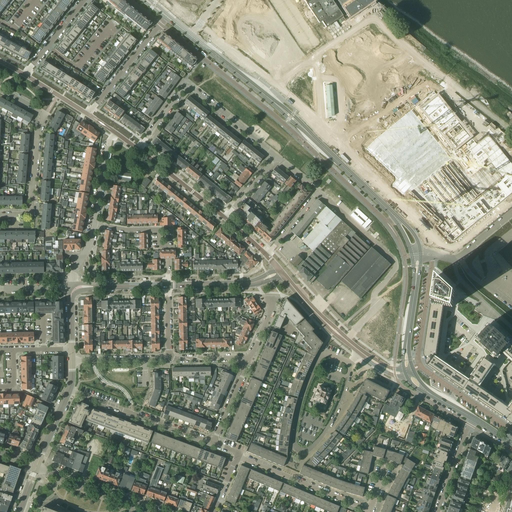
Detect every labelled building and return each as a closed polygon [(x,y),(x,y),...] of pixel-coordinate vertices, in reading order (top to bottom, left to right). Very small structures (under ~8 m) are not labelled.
[(10,6),(3,0),(0,0),(0,4),(7,10),(10,6)] [(71,3),(66,0),(60,0),(60,1),(68,8),(70,6),(69,6),(71,3)] [(114,0),(110,6),(114,10),(122,0),(121,0),(114,0)] [(122,0),(114,10),(115,9),(119,12),(126,4),(122,0)] [(175,0),(172,4),(193,19),(207,0),(175,0)] [(338,10),(333,3),(331,0),(303,0),(319,23),(322,22),(326,28),(343,17),(340,13),(338,10)] [(357,0),(356,0),(344,9),(350,17),(372,2),(370,0),(338,0),(339,1),(342,5),(349,0),(357,0)] [(68,8),(60,1),(56,6),(55,5),(64,12),(68,8)] [(91,4),(87,9),(96,16),(98,13),(100,11),(99,10),(91,4)] [(123,16),(130,7),(126,4),(119,12),(123,16)] [(64,12),(55,5),(51,9),(61,17),(64,12)] [(128,18),(134,10),(130,7),(123,16),(124,15),(128,18)] [(61,17),(51,9),(51,10),(52,10),(49,14),(48,14),(57,21),(61,17)] [(84,12),(84,13),(84,14),(92,20),(93,20),(96,16),(87,9),(85,12),(85,11),(84,12)] [(138,14),(134,10),(128,18),(132,21),(138,14)] [(55,24),(57,21),(48,14),(44,18),(54,26),(56,24),(55,24)] [(84,14),(80,18),(88,24),(92,20),(84,14)] [(138,14),(132,21),(137,25),(143,17),(138,14)] [(143,17),(137,25),(141,28),(147,20),(143,17)] [(45,19),(41,23),(50,30),(54,26),(44,18),(45,19)] [(80,18),(77,22),(86,30),(84,28),(85,28),(88,24),(80,18)] [(147,20),(141,28),(145,32),(151,24),(147,20)] [(75,25),(73,27),(83,35),(86,30),(77,22),(75,25)] [(46,35),(50,30),(41,23),(41,24),(42,24),(39,28),(37,27),(46,35)] [(43,39),(46,35),(37,27),(33,32),(43,39)] [(73,27),(69,31),(79,39),(83,35),(73,27)] [(68,33),(66,36),(75,43),(79,39),(69,31),(69,32),(69,31),(68,32),(67,33),(68,33)] [(43,39),(33,32),(34,32),(31,37),(39,44),(39,43),(40,44),(41,42),(43,39)] [(127,33),(123,38),(133,46),(135,43),(135,44),(136,43),(137,42),(136,41),(137,41),(129,35),(127,33)] [(155,42),(160,46),(167,36),(163,33),(155,42)] [(416,43),(420,46),(422,44),(411,34),(407,38),(414,45),(416,43)] [(4,35),(0,41),(0,46),(3,48),(7,40),(8,38),(4,35)] [(66,36),(62,40),(71,47),(75,43),(66,36)] [(171,40),(167,36),(160,46),(161,44),(165,47),(171,40)] [(121,41),(120,43),(129,51),(133,46),(123,38),(121,41)] [(12,42),(7,40),(3,48),(7,51),(13,40),(12,42)] [(18,43),(13,40),(7,51),(12,53),(18,43)] [(62,40),(59,45),(67,52),(71,47),(62,40)] [(171,40),(165,47),(170,51),(176,43),(171,40)] [(18,43),(12,53),(17,56),(23,45),(23,44),(19,42),(18,43)] [(120,43),(116,48),(125,55),(127,53),(129,51),(120,43)] [(180,47),(176,43),(170,51),(174,54),(180,47)] [(23,45),(17,56),(22,59),(26,50),(28,47),(23,45)] [(56,48),(55,48),(55,49),(63,55),(64,56),(67,52),(59,45),(58,45),(57,47),(56,47),(56,48)] [(177,58),(184,50),(180,47),(174,54),(178,57),(177,58)] [(115,50),(113,53),(121,60),(125,55),(116,48),(117,49),(115,50)] [(392,81),(414,63),(403,48),(397,53),(401,59),(387,71),(391,75),(389,77),(392,81)] [(26,50),(22,59),(27,61),(30,56),(31,57),(33,54),(31,53),(26,50)] [(155,61),(154,61),(158,56),(150,50),(146,55),(155,62),(155,61)] [(188,53),(184,50),(177,58),(181,62),(188,53)] [(108,57),(118,65),(120,62),(122,60),(121,60),(113,53),(110,57),(109,57),(108,57)] [(181,62),(182,62),(182,61),(186,64),(192,57),(188,53),(181,62)] [(484,67),(498,77),(511,86),(511,65),(494,53),(484,67)] [(151,66),(155,62),(146,55),(143,59),(142,59),(151,66)] [(106,60),(104,62),(114,69),(118,65),(108,57),(106,60)] [(195,62),(197,60),(192,57),(186,64),(191,68),(193,66),(194,67),(194,66),(196,64),(197,63),(196,63),(195,62)] [(151,66),(142,59),(139,64),(147,71),(151,66)] [(42,65),(40,68),(40,70),(44,72),(51,62),(50,62),(50,63),(45,60),(44,61),(41,64),(42,65)] [(51,62),(44,72),(49,75),(55,65),(52,63),(51,62)] [(102,67),(110,74),(111,73),(112,72),(114,69),(104,62),(106,63),(106,64),(103,67),(103,68),(102,67)] [(147,71),(139,64),(135,69),(143,76),(147,71)] [(55,65),(49,75),(53,78),(60,68),(59,67),(59,68),(58,68),(55,66),(55,65)] [(100,69),(98,72),(106,79),(109,76),(110,75),(111,74),(110,74),(102,67),(100,69)] [(60,68),(53,78),(58,81),(64,70),(63,69),(60,68)] [(131,73),(139,80),(142,75),(143,76),(135,69),(131,73)] [(64,70),(58,81),(62,84),(68,74),(64,72),(64,71),(64,70)] [(98,72),(94,77),(95,77),(97,79),(97,80),(100,82),(100,81),(103,83),(106,79),(98,72)] [(131,73),(129,76),(129,75),(127,77),(128,78),(127,78),(135,84),(139,80),(131,73)] [(173,73),(170,78),(177,82),(180,78),(173,73)] [(68,74),(62,84),(67,86),(73,77),(70,76),(68,74)] [(73,77),(67,86),(72,89),(77,80),(73,77)] [(135,84),(127,78),(124,83),(132,90),(132,89),(131,89),(135,84)] [(174,87),(177,82),(170,78),(167,82),(174,87)] [(77,80),(72,89),(76,92),(82,83),(81,84),(77,81),(78,80),(77,80)] [(171,91),(174,87),(167,82),(164,86),(171,91)] [(82,83),(76,92),(81,95),(87,86),(86,86),(82,83)] [(120,87),(120,88),(129,95),(128,94),(132,90),(124,83),(120,87)] [(87,86),(81,95),(85,98),(92,88),(91,87),(91,88),(87,86)] [(167,95),(171,91),(164,86),(161,90),(167,95)] [(92,88),(85,98),(90,101),(93,96),(94,97),(96,94),(95,93),(96,91),(95,90),(92,88)] [(129,95),(120,88),(118,90),(117,90),(116,92),(125,100),(129,95)] [(167,95),(161,90),(158,94),(164,99),(167,95)] [(377,137),(364,150),(371,157),(366,162),(397,191),(402,186),(416,200),(411,205),(421,214),(422,213),(424,214),(423,215),(427,220),(428,219),(430,221),(429,222),(434,226),(435,225),(437,227),(436,228),(444,236),(445,236),(454,244),(511,196),(511,167),(488,139),(477,148),(431,93),(377,137)] [(107,103),(103,109),(109,112),(115,103),(111,100),(112,98),(110,97),(106,102),(107,103)] [(159,106),(163,102),(156,97),(153,101),(159,106)] [(188,106),(193,100),(189,97),(184,103),(188,106)] [(156,110),(159,106),(153,101),(150,99),(147,103),(150,105),(156,110)] [(190,108),(188,110),(190,112),(192,109),(197,103),(193,100),(188,106),(190,108)] [(8,111),(11,104),(6,102),(2,108),(8,111)] [(114,116),(115,113),(120,106),(115,103),(109,112),(113,116),(114,116)] [(197,103),(192,109),(196,113),(201,106),(197,103)] [(12,114),(16,107),(11,104),(8,111),(12,114)] [(150,105),(147,109),(153,114),(156,110),(150,105)] [(123,107),(120,106),(115,113),(114,116),(119,119),(126,109),(123,107)] [(196,113),(200,116),(205,110),(201,106),(196,113)] [(17,117),(21,110),(16,107),(12,114),(17,117)] [(150,118),(153,114),(147,109),(144,114),(150,118)] [(22,119),(26,113),(21,110),(17,117),(22,119)] [(209,113),(205,110),(200,116),(204,119),(209,113)] [(58,112),(55,117),(61,121),(63,117),(70,121),(72,117),(62,112),(61,114),(58,112)] [(177,112),(174,117),(180,121),(183,124),(186,119),(183,117),(177,112)] [(26,113),(22,119),(29,123),(33,116),(26,113)] [(125,115),(123,118),(121,121),(125,124),(129,118),(131,115),(129,113),(127,116),(125,115)] [(125,124),(129,127),(133,121),(135,118),(134,116),(131,119),(129,118),(125,124)] [(209,116),(204,122),(208,125),(213,119),(209,116)] [(61,121),(55,117),(52,123),(59,127),(60,124),(61,121)] [(174,117),(171,121),(177,126),(180,128),(183,124),(180,121),(174,117)] [(129,127),(132,129),(137,123),(139,120),(137,119),(135,122),(133,121),(129,127)] [(213,119),(208,125),(212,129),(217,122),(213,119)] [(180,128),(177,126),(171,121),(167,125),(174,130),(177,132),(178,131),(180,128)] [(76,126),(73,131),(79,135),(86,125),(81,122),(78,127),(76,126)] [(132,129),(136,132),(140,126),(143,123),(141,122),(139,125),(137,123),(132,129)] [(221,126),(217,122),(212,129),(216,132),(221,126)] [(58,129),(59,127),(52,123),(49,128),(55,132),(57,129),(58,129)] [(136,132),(140,135),(144,129),(143,128),(145,124),(143,123),(140,126),(136,132)] [(79,135),(79,136),(83,139),(85,136),(91,127),(88,125),(88,126),(86,125),(79,135)] [(167,125),(164,129),(171,134),(174,130),(167,125)] [(225,129),(221,126),(216,132),(220,135),(225,129)] [(94,129),(91,127),(85,136),(90,139),(95,131),(93,130),(94,129)] [(225,129),(220,135),(224,138),(229,132),(225,129)] [(90,139),(94,142),(99,134),(95,131),(90,139)] [(233,135),(229,132),(224,138),(228,141),(233,135)] [(233,135),(228,141),(232,145),(237,138),(233,135)] [(156,138),(152,144),(156,147),(162,139),(160,137),(158,140),(156,138)] [(241,142),(237,138),(232,145),(236,148),(241,142)] [(162,139),(156,147),(159,150),(164,144),(164,143),(163,144),(161,143),(162,142),(164,140),(162,139)] [(243,150),(248,144),(244,141),(239,147),(243,150)] [(164,144),(159,150),(163,153),(167,147),(168,147),(170,145),(168,143),(166,142),(164,144)] [(243,150),(247,153),(252,147),(248,144),(243,150)] [(167,147),(163,153),(167,156),(171,150),(172,150),(171,149),(170,150),(169,148),(170,148),(171,146),(170,145),(168,147),(167,147)] [(252,147),(247,153),(251,157),(256,150),(252,147)] [(171,150),(167,156),(170,159),(175,153),(174,152),(174,153),(172,151),(173,151),(175,149),(173,148),(172,150),(171,150)] [(251,157),(255,160),(260,154),(256,150),(251,157)] [(175,153),(170,159),(174,162),(178,156),(179,156),(178,155),(178,156),(176,154),(177,154),(179,152),(177,151),(175,153)] [(178,156),(174,162),(178,165),(182,159),(182,158),(181,159),(180,157),(181,157),(182,155),(181,154),(179,156),(178,156)] [(264,157),(260,154),(255,160),(259,163),(264,157)] [(226,163),(229,159),(224,155),(221,159),(226,163)] [(182,159),(178,165),(181,168),(186,162),(188,159),(184,157),(182,159)] [(186,162),(181,168),(185,171),(190,164),(189,164),(188,164),(187,163),(188,162),(188,163),(189,161),(188,159),(186,162)] [(185,171),(188,174),(193,168),(191,166),(192,166),(195,163),(193,161),(190,164),(185,171)] [(196,164),(194,167),(193,168),(188,174),(193,177),(197,171),(195,170),(198,166),(196,164)] [(250,176),(253,172),(247,167),(245,169),(241,165),(239,167),(250,176)] [(246,180),(250,176),(239,167),(237,169),(242,173),(241,175),(246,180)] [(200,168),(197,171),(193,177),(197,180),(201,175),(200,173),(202,170),(200,168)] [(272,174),(276,177),(281,171),(277,168),(272,174)] [(276,177),(280,180),(285,174),(281,171),(276,177)] [(43,179),(43,180),(46,181),(46,179),(50,179),(50,176),(51,176),(52,173),(43,172),(42,178),(43,179)] [(118,180),(130,182),(131,174),(119,172),(118,180)] [(233,175),(243,184),(246,180),(241,175),(239,177),(234,173),(233,175)] [(201,175),(197,180),(200,183),(207,175),(205,174),(204,175),(204,176),(203,177),(202,175),(202,174),(201,175)] [(289,178),(285,174),(280,180),(284,184),(289,178)] [(211,178),(207,175),(200,183),(204,186),(209,181),(209,180),(211,178)] [(236,181),(234,183),(240,188),(243,184),(233,175),(231,177),(236,181)] [(204,186),(208,189),(213,183),(216,179),(215,179),(212,177),(212,176),(211,178),(209,180),(209,181),(204,186)] [(296,181),(291,177),(285,184),(279,192),(281,193),(283,191),(286,194),(296,181)] [(156,180),(156,181),(154,184),(155,185),(153,187),(151,189),(153,190),(155,188),(156,186),(161,180),(158,178),(156,178),(155,179),(156,180)] [(142,185),(145,188),(151,182),(147,179),(142,185)] [(41,189),(49,189),(50,189),(50,186),(49,186),(50,183),(46,182),(46,181),(43,180),(43,182),(42,182),(41,189)] [(159,191),(160,189),(165,184),(161,180),(156,186),(158,188),(157,190),(159,191)] [(262,186),(268,191),(271,187),(265,182),(262,186)] [(212,184),(208,189),(212,192),(216,187),(216,186),(218,184),(216,183),(215,184),(215,185),(215,186),(213,184),(214,184),(213,183),(212,184)] [(169,187),(165,184),(160,189),(159,191),(160,193),(162,191),(164,192),(169,187)] [(300,192),(307,198),(311,193),(301,185),(298,188),(302,190),(300,192)] [(216,187),(212,192),(215,195),(220,190),(220,189),(222,187),(220,186),(219,187),(219,188),(218,189),(217,187),(216,186),(216,187)] [(262,186),(259,190),(265,195),(268,191),(262,186)] [(173,190),(169,187),(164,192),(166,194),(164,196),(166,198),(173,190)] [(220,190),(215,195),(219,198),(223,193),(224,192),(225,190),(224,189),(222,190),(223,191),(222,192),(220,190),(221,190),(220,189),(220,190)] [(173,190),(166,198),(168,199),(170,197),(172,199),(177,193),(173,190)] [(223,201),(222,201),(226,205),(231,199),(229,197),(232,194),(233,192),(231,190),(230,192),(229,193),(227,196),(223,201)] [(259,190),(255,194),(262,199),(265,195),(259,190)] [(298,194),(296,196),(303,202),(307,198),(300,192),(299,191),(297,193),(298,194)] [(223,193),(219,198),(223,201),(227,196),(229,193),(228,192),(226,193),(226,194),(226,195),(224,193),(225,193),(224,192),(223,193)] [(180,196),(177,193),(172,199),(174,200),(172,202),(174,204),(180,196)] [(49,198),(50,195),(41,194),(40,201),(43,201),(43,203),(46,203),(47,201),(48,201),(48,198),(49,198)] [(258,203),(262,199),(255,194),(252,198),(258,203)] [(277,198),(275,196),(273,195),(269,199),(275,203),(277,201),(278,199),(277,198)] [(184,199),(180,196),(174,204),(173,205),(175,206),(178,203),(180,205),(184,199)] [(293,197),(292,199),(300,206),(303,202),(296,196),(295,198),(293,197)] [(184,199),(180,205),(182,207),(180,209),(182,210),(188,202),(184,199)] [(291,202),(290,204),(297,209),(300,206),(292,199),(290,201),(291,202)] [(297,255),(291,262),(296,266),(299,268),(299,269),(298,270),(300,272),(301,271),(302,271),(300,273),(308,282),(310,284),(317,277),(315,274),(324,264),(326,267),(351,239),(356,233),(353,230),(352,229),(322,203),(318,199),(307,213),(315,220),(316,218),(321,222),(305,239),(303,237),(301,240),(302,242),(314,251),(304,262),(298,256),(297,255)] [(250,200),(239,213),(239,215),(245,221),(251,214),(248,212),(249,210),(252,213),(257,206),(250,200)] [(192,205),(188,202),(182,210),(184,212),(185,209),(187,211),(192,205)] [(293,214),(297,209),(290,204),(288,206),(287,205),(286,208),(293,214)] [(196,209),(192,205),(187,211),(190,213),(188,215),(190,216),(196,209)] [(285,210),(283,213),(290,219),(293,214),(286,208),(284,210),(285,210)] [(367,220),(368,218),(357,208),(355,211),(358,215),(357,216),(353,213),(351,216),(362,225),(364,223),(358,217),(359,215),(366,221),(366,222),(362,226),(365,229),(372,221),(369,219),(367,221),(367,220)] [(196,209),(190,216),(191,218),(193,216),(195,218),(200,212),(196,209)] [(252,213),(251,214),(245,221),(250,225),(261,211),(259,210),(254,216),(252,213)] [(250,225),(254,229),(261,221),(258,218),(262,213),(261,211),(250,225)] [(204,215),(200,212),(195,218),(197,219),(196,221),(197,223),(204,215)] [(287,222),(290,219),(283,213),(281,215),(280,214),(278,216),(287,222)] [(201,222),(203,224),(208,218),(204,215),(197,223),(195,226),(197,228),(200,225),(199,224),(201,222)] [(278,219),(277,220),(284,226),(287,222),(278,216),(277,218),(278,219)] [(211,221),(208,218),(203,224),(205,225),(203,228),(205,229),(211,221)] [(274,222),(273,223),(281,229),(284,226),(277,220),(275,223),(274,222)] [(212,231),(213,227),(214,227),(215,227),(215,226),(216,225),(211,221),(205,229),(208,231),(209,229),(212,231)] [(258,233),(258,232),(264,225),(262,224),(263,223),(261,221),(254,229),(258,233)] [(281,229),(273,223),(272,224),(275,227),(273,229),(278,233),(281,229)] [(264,225),(258,232),(262,236),(267,231),(269,228),(270,228),(265,224),(264,225)] [(217,236),(219,238),(220,238),(224,233),(225,232),(224,232),(220,229),(212,238),(214,240),(217,236)] [(270,234),(267,231),(262,236),(269,242),(270,242),(278,233),(273,229),(272,230),(273,231),(270,234)] [(224,233),(220,238),(222,240),(225,243),(230,237),(227,235),(227,236),(224,233)] [(328,268),(317,280),(317,281),(317,280),(328,290),(331,287),(333,289),(352,268),(371,247),(368,244),(366,242),(364,241),(362,239),(356,233),(351,239),(326,267),(328,268)] [(227,244),(229,246),(234,241),(234,240),(230,238),(230,237),(225,243),(222,247),(224,248),(227,244)] [(109,249),(110,247),(111,242),(103,240),(103,246),(104,246),(104,249),(109,249)] [(55,245),(53,245),(53,246),(53,250),(54,254),(56,254),(56,263),(57,263),(57,264),(57,272),(58,272),(62,272),(62,265),(63,265),(62,265),(62,263),(62,256),(62,252),(63,252),(62,241),(57,241),(55,241),(55,245)] [(234,252),(235,251),(239,246),(236,244),(237,243),(234,241),(229,246),(232,248),(230,249),(234,252)] [(240,245),(239,246),(235,251),(239,255),(239,254),(241,256),(245,251),(243,250),(244,249),(240,246),(240,245)] [(361,298),(391,265),(372,247),(342,281),(361,298)] [(165,255),(170,255),(170,251),(166,251),(160,251),(160,253),(158,253),(158,259),(165,259),(165,255)] [(242,256),(254,266),(258,262),(252,257),(246,252),(242,256)] [(250,269),(254,266),(242,256),(240,259),(240,266),(243,266),(244,267),(243,268),(246,271),(249,268),(250,269)] [(234,258),(231,258),(232,269),(237,269),(237,264),(239,264),(239,261),(234,261),(234,258)] [(435,277),(431,304),(444,306),(452,307),(455,292),(436,274),(435,277)] [(248,306),(255,301),(252,297),(250,299),(249,297),(244,300),(248,306)] [(280,312),(273,327),(279,329),(286,314),(296,325),(303,319),(285,299),(281,309),(282,310),(280,312)] [(255,301),(248,306),(244,309),(245,311),(250,308),(251,310),(258,305),(255,301)] [(63,316),(62,316),(62,302),(35,303),(35,313),(55,312),(55,314),(53,314),(54,344),(64,343),(63,316)] [(424,352),(424,354),(424,356),(426,362),(427,365),(468,394),(472,396),(511,423),(511,403),(510,407),(509,408),(478,387),(481,383),(493,365),(484,358),(472,376),(469,381),(451,369),(449,371),(432,359),(435,354),(436,354),(437,355),(444,306),(431,304),(425,348),(424,352)] [(248,318),(253,320),(255,316),(260,313),(259,311),(261,310),(258,305),(251,310),(253,313),(250,315),(248,318)] [(84,315),(84,318),(84,323),(94,323),(94,316),(87,317),(87,315),(84,315)] [(295,328),(304,337),(304,338),(311,331),(311,332),(313,330),(304,320),(295,328)] [(243,329),(250,332),(252,327),(240,322),(239,324),(244,326),(243,329)] [(511,344),(490,325),(476,340),(496,358),(503,351),(511,359),(511,344)] [(396,349),(366,329),(362,336),(392,355),(396,349)] [(240,335),(238,338),(245,341),(246,341),(248,336),(236,331),(235,333),(240,335)] [(271,331),(269,336),(280,341),(282,336),(271,331)] [(304,338),(304,337),(302,339),(311,349),(306,353),(314,357),(322,343),(311,332),(311,331),(304,338)] [(277,346),(280,341),(269,336),(267,341),(277,346)] [(238,338),(235,344),(240,347),(241,344),(243,345),(245,341),(238,338)] [(265,346),(275,351),(277,346),(267,341),(265,346)] [(263,351),(273,356),(275,351),(265,346),(263,351)] [(260,356),(271,361),(273,356),(263,351),(260,356)] [(306,353),(303,358),(312,362),(313,359),(314,357),(306,353)] [(269,366),(271,361),(260,356),(258,361),(269,366)] [(309,367),(312,362),(303,358),(301,363),(309,367)] [(258,361),(256,366),(267,371),(269,366),(258,361)] [(309,367),(301,363),(298,368),(307,372),(308,369),(309,367)] [(265,376),(267,371),(256,366),(254,371),(265,376)] [(305,377),(307,372),(298,368),(295,367),(293,372),(296,373),(305,377)] [(254,371),(252,376),(262,381),(265,376),(254,371)] [(222,377),(230,381),(232,376),(225,372),(222,377)] [(305,377),(296,373),(294,379),(303,382),(304,379),(305,377)] [(222,377),(220,382),(228,386),(230,381),(222,377)] [(251,378),(249,383),(259,387),(262,382),(251,378)] [(301,387),(303,382),(294,379),(292,384),(301,387)] [(366,379),(360,390),(372,396),(378,385),(366,379)] [(48,383),(46,389),(54,393),(55,392),(55,391),(56,391),(57,387),(56,387),(57,384),(53,382),(52,385),(48,383)] [(228,386),(220,382),(218,387),(226,391),(228,386)] [(247,388),(257,392),(259,387),(249,383),(247,388)] [(300,389),(301,387),(292,384),(290,389),(299,392),(300,389)] [(390,391),(378,385),(372,396),(385,402),(390,391)] [(314,399),(313,402),(316,403),(315,404),(318,406),(318,407),(321,409),(322,408),(323,408),(323,407),(324,408),(325,405),(324,405),(325,404),(327,400),(328,396),(328,395),(330,391),(329,389),(327,388),(325,389),(319,386),(317,390),(315,394),(313,399),(314,399)] [(218,387),(216,392),(224,396),(226,391),(218,387)] [(245,393),(255,397),(257,392),(247,388),(245,393)] [(46,389),(43,394),(52,398),(54,395),(53,395),(54,393),(46,389)] [(161,390),(152,389),(150,394),(158,397),(161,390)] [(297,397),(299,392),(290,389),(288,395),(297,397)] [(221,401),(224,396),(216,392),(213,391),(211,396),(214,397),(221,401)] [(357,396),(356,397),(365,402),(368,396),(359,392),(357,396)] [(242,398),(253,402),(255,397),(245,393),(242,398)] [(51,401),(52,398),(43,394),(41,399),(50,403),(51,401)] [(158,397),(150,394),(148,400),(156,402),(158,397)] [(399,412),(401,413),(408,401),(405,400),(405,399),(395,394),(394,397),(390,395),(388,400),(391,402),(390,405),(386,403),(382,410),(396,418),(399,412)] [(27,395),(24,404),(27,405),(31,407),(35,399),(27,395)] [(211,403),(219,406),(221,401),(214,397),(211,396),(209,401),(211,403)] [(288,396),(286,402),(295,405),(297,399),(288,396)] [(365,402),(356,397),(354,402),(362,407),(365,409),(368,404),(368,403),(365,402)] [(240,403),(251,407),(253,402),(242,398),(240,403)] [(154,408),(156,402),(148,400),(146,405),(154,408)] [(166,406),(163,414),(168,416),(171,408),(172,404),(167,402),(166,406)] [(352,405),(351,407),(359,412),(362,407),(354,402),(352,405)] [(76,404),(68,423),(79,427),(84,415),(87,416),(86,419),(148,443),(152,431),(90,408),(89,410),(87,409),(88,406),(81,403),(80,406),(76,404)] [(217,411),(219,406),(211,403),(209,408),(208,407),(207,409),(216,412),(216,411),(217,411)] [(238,408),(249,412),(251,407),(240,403),(238,408)] [(39,405),(37,410),(46,414),(48,409),(39,405)] [(415,417),(414,418),(420,421),(420,419),(421,418),(424,409),(424,408),(421,406),(421,408),(420,408),(418,406),(415,415),(415,417)] [(282,407),(280,412),(293,415),(294,410),(285,407),(282,407)] [(356,417),(359,412),(351,407),(349,412),(356,417)] [(176,410),(171,408),(168,416),(173,417),(176,410)] [(247,417),(249,412),(238,408),(236,412),(247,417)] [(35,415),(43,419),(46,414),(37,410),(34,409),(34,410),(33,409),(32,413),(35,415)] [(182,409),(181,411),(178,419),(184,421),(187,413),(187,411),(182,409)] [(424,420),(426,421),(429,412),(426,411),(427,410),(424,409),(421,418),(424,419),(424,420)] [(173,417),(178,419),(181,411),(176,410),(173,417)] [(192,415),(189,423),(194,425),(198,414),(193,412),(192,415)] [(236,412),(234,417),(244,422),(247,423),(249,418),(246,417),(247,417),(236,412)] [(280,412),(279,418),(291,420),(293,415),(280,412)] [(349,412),(346,416),(353,421),(356,423),(359,418),(356,417),(349,412)] [(434,415),(432,413),(430,412),(429,412),(426,421),(425,422),(428,423),(427,426),(430,427),(434,415)] [(187,413),(184,421),(189,423),(192,415),(187,413)] [(30,419),(41,424),(43,419),(35,415),(33,419),(33,418),(31,417),(30,419)] [(198,415),(194,425),(199,427),(202,419),(203,416),(198,415)] [(437,430),(438,428),(441,419),(435,415),(431,426),(434,427),(434,429),(437,430)] [(350,426),(353,421),(346,416),(343,421),(350,426)] [(242,427),(244,422),(234,417),(232,422),(242,427)] [(208,418),(207,421),(204,429),(209,431),(211,426),(212,426),(214,421),(208,418)] [(29,424),(39,429),(41,424),(30,419),(30,420),(32,421),(33,421),(31,424),(29,424)] [(207,421),(202,419),(199,427),(204,429),(207,421)] [(439,431),(443,432),(447,422),(441,419),(438,428),(435,436),(437,437),(439,431)] [(341,424),(340,425),(347,431),(350,426),(343,421),(341,424)] [(230,427),(240,432),(242,427),(232,422),(230,427)] [(449,435),(453,424),(447,422),(443,432),(442,436),(444,437),(445,434),(449,435)] [(29,424),(27,428),(37,433),(38,431),(39,431),(39,430),(39,429),(29,424)] [(458,427),(453,424),(449,435),(448,437),(450,438),(451,436),(455,438),(458,429),(458,427)] [(344,435),(347,431),(340,425),(336,430),(344,435)] [(66,429),(65,431),(75,435),(78,437),(79,434),(81,434),(83,431),(67,426),(66,427),(66,428),(66,429)] [(227,432),(238,437),(240,432),(230,427),(227,432)] [(27,428),(25,434),(26,434),(35,438),(36,437),(36,436),(36,435),(37,433),(27,428)] [(65,431),(63,437),(67,439),(68,437),(69,438),(70,437),(72,439),(74,439),(75,435),(65,431)] [(339,441),(343,437),(335,431),(333,434),(332,436),(339,441)] [(415,433),(409,431),(406,441),(411,443),(415,433)] [(0,442),(3,443),(3,442),(5,443),(9,433),(5,432),(5,434),(0,432),(0,442)] [(9,444),(10,444),(12,445),(16,433),(14,432),(13,436),(10,435),(7,443),(8,444),(9,444)] [(150,443),(155,445),(159,434),(154,432),(150,443)] [(236,442),(238,437),(227,432),(225,437),(236,442)] [(17,447),(20,448),(23,441),(20,441),(21,438),(17,437),(19,433),(16,433),(12,445),(15,446),(17,447)] [(33,442),(35,438),(26,434),(24,439),(27,440),(28,440),(33,442)] [(159,434),(155,445),(161,447),(165,436),(159,434)] [(165,436),(161,447),(166,449),(170,438),(165,436)] [(339,441),(332,436),(328,440),(335,446),(339,441)] [(61,440),(60,441),(61,442),(60,442),(69,446),(71,443),(72,444),(74,439),(72,439),(70,437),(69,438),(68,437),(67,439),(63,437),(62,439),(61,440)] [(441,444),(451,448),(453,442),(449,441),(438,437),(437,439),(440,440),(439,443),(441,444)] [(171,450),(175,440),(170,438),(166,449),(171,450)] [(476,449),(475,451),(476,452),(477,450),(481,441),(475,438),(474,438),(471,446),(476,449)] [(30,450),(31,450),(32,448),(31,447),(33,442),(28,440),(27,440),(24,439),(23,441),(20,448),(24,449),(30,450)] [(175,440),(171,450),(176,452),(180,441),(175,440)] [(335,446),(328,440),(326,442),(325,444),(332,450),(334,452),(338,448),(335,446)] [(176,452),(181,454),(185,443),(180,441),(176,452)] [(477,450),(476,452),(478,453),(479,451),(482,453),(486,445),(481,441),(477,450)] [(185,443),(181,454),(186,456),(190,445),(185,443)] [(248,452),(253,454),(256,446),(251,443),(248,452)] [(332,450),(325,444),(321,448),(328,454),(332,450)] [(441,451),(449,454),(451,448),(441,444),(440,448),(438,447),(437,449),(441,451)] [(53,462),(60,465),(65,452),(67,453),(69,449),(59,445),(53,461),(53,462)] [(190,445),(186,456),(191,458),(195,447),(190,445)] [(256,446),(253,454),(258,456),(261,449),(262,448),(263,445),(262,445),(261,447),(256,446)] [(491,448),(486,445),(482,453),(486,456),(485,460),(486,461),(491,448)] [(195,447),(191,458),(196,460),(200,449),(195,447)] [(319,450),(317,451),(324,458),(328,454),(321,448),(319,450)] [(383,459),(386,450),(380,448),(378,457),(383,459)] [(80,454),(74,470),(82,473),(89,454),(78,449),(76,453),(80,454)] [(201,462),(205,451),(200,449),(196,460),(201,462)] [(373,456),(373,452),(364,450),(363,457),(372,459),(373,456)] [(393,452),(388,450),(385,459),(390,461),(393,452)] [(65,467),(74,470),(80,454),(76,453),(71,451),(69,458),(65,467)] [(205,451),(201,462),(206,463),(210,453),(205,451)] [(324,458),(317,451),(314,455),(320,462),(324,458)] [(447,459),(449,454),(441,451),(439,454),(437,453),(436,455),(447,459)] [(65,452),(60,465),(63,465),(63,466),(64,467),(65,466),(65,467),(69,458),(66,457),(67,453),(65,452)] [(343,452),(340,457),(342,459),(344,461),(348,457),(343,452)] [(393,452),(390,461),(395,462),(398,454),(393,452)] [(210,453),(206,463),(211,465),(215,455),(210,453)] [(398,454),(395,462),(401,464),(401,463),(404,456),(398,454)] [(445,465),(447,459),(436,455),(433,454),(433,456),(435,457),(434,461),(437,462),(445,465)] [(468,454),(466,460),(477,463),(480,464),(482,459),(481,458),(478,457),(468,454)] [(211,465),(216,467),(220,456),(215,455),(211,465)] [(320,462),(314,455),(310,459),(316,466),(320,462)] [(502,455),(500,461),(501,467),(502,467),(504,469),(506,470),(507,469),(506,468),(507,466),(508,465),(511,460),(507,457),(502,455)] [(216,467),(221,469),(225,458),(220,456),(216,467)] [(404,456),(401,463),(404,465),(405,464),(413,469),(416,464),(404,456)] [(313,469),(315,467),(316,466),(310,459),(304,465),(313,469)] [(476,467),(477,463),(466,460),(464,465),(475,469),(476,467)] [(432,467),(443,471),(445,465),(437,462),(435,465),(433,464),(432,467)] [(1,489),(13,493),(21,469),(9,465),(9,467),(0,463),(0,472),(6,475),(1,489)] [(405,464),(404,465),(402,469),(410,473),(413,469),(405,464)] [(433,473),(441,476),(443,471),(432,467),(425,464),(425,466),(431,469),(434,470),(433,473)] [(101,480),(106,467),(102,465),(101,470),(98,469),(95,478),(101,480)] [(241,465),(238,470),(246,474),(248,469),(241,465)] [(475,469),(464,465),(462,471),(473,475),(474,471),(475,469)] [(106,482),(110,474),(108,473),(109,468),(106,467),(101,480),(106,482)] [(149,488),(146,496),(149,497),(149,498),(152,499),(156,486),(157,486),(159,479),(163,469),(157,467),(150,484),(149,488)] [(308,469),(305,476),(310,478),(313,471),(308,469)] [(410,473),(402,469),(400,472),(399,473),(407,478),(410,473)] [(236,475),(244,479),(246,474),(238,470),(236,475)] [(249,477),(248,479),(254,481),(257,472),(252,470),(251,472),(250,475),(249,477)] [(106,482),(114,485),(119,472),(117,471),(115,476),(110,474),(106,482)] [(310,478),(315,480),(318,473),(313,471),(310,478)] [(473,475),(462,471),(460,477),(471,480),(471,478),(473,475)] [(119,472),(114,485),(118,486),(121,478),(123,473),(121,472),(119,472)] [(257,472),(254,481),(258,483),(262,474),(257,472)] [(318,473),(315,480),(320,482),(323,475),(318,473)] [(396,478),(405,483),(407,478),(399,473),(397,477),(396,478)] [(428,478),(439,482),(441,476),(433,473),(432,477),(429,476),(428,478)] [(262,474),(258,483),(264,485),(267,477),(262,474)] [(323,475),(320,482),(325,484),(329,476),(323,474),(323,475)] [(123,475),(123,477),(119,487),(125,489),(129,477),(123,475)] [(236,475),(234,480),(242,483),(244,479),(236,475)] [(329,476),(325,484),(331,487),(334,478),(329,476)] [(135,479),(129,477),(125,489),(131,491),(133,483),(135,479)] [(267,477),(264,485),(269,487),(272,479),(267,477)] [(471,480),(460,477),(458,482),(469,486),(470,482),(471,480)] [(334,478),(331,487),(336,489),(339,480),(334,478)] [(395,482),(394,484),(402,488),(405,489),(407,484),(405,483),(396,478),(395,482)] [(429,485),(437,488),(439,482),(428,478),(427,480),(430,481),(429,485)] [(144,496),(147,487),(148,484),(146,483),(146,481),(139,479),(137,483),(135,482),(132,491),(135,492),(134,492),(141,495),(141,494),(144,496)] [(269,487),(267,491),(272,493),(274,489),(277,481),(272,479),(269,487)] [(232,485),(240,488),(242,483),(234,480),(232,485)] [(339,480),(336,489),(341,490),(344,482),(339,480)] [(214,494),(216,495),(220,487),(206,481),(201,493),(202,493),(213,497),(214,494)] [(277,481),(274,489),(279,492),(282,483),(277,481)] [(344,482),(341,490),(347,492),(349,483),(344,482)] [(469,486),(458,482),(456,488),(467,491),(467,490),(469,486)] [(284,483),(280,492),(285,494),(289,486),(284,483)] [(436,490),(437,488),(429,485),(425,483),(424,485),(427,487),(426,490),(435,493),(435,492),(436,492),(437,491),(436,490)] [(391,489),(400,493),(402,488),(394,484),(392,487),(391,489)] [(232,485),(230,491),(239,494),(242,496),(244,490),(240,488),(232,485)] [(156,486),(152,499),(155,500),(158,501),(158,500),(161,492),(159,491),(161,487),(157,486),(156,486)] [(289,486),(285,494),(290,496),(294,488),(289,486)] [(294,488),(290,496),(295,498),(299,490),(294,488)] [(467,491),(456,488),(454,493),(465,497),(466,493),(467,491)] [(400,493),(391,489),(389,494),(397,498),(400,493)] [(423,489),(422,491),(421,494),(433,498),(434,495),(435,495),(436,494),(435,494),(435,493),(426,490),(423,489)] [(158,501),(158,502),(160,502),(161,502),(163,503),(166,494),(167,491),(164,490),(164,493),(161,492),(158,500),(158,501)] [(295,498),(300,501),(304,492),(299,490),(295,498)] [(168,496),(165,503),(165,504),(167,505),(168,504),(170,505),(175,492),(172,491),(170,497),(168,496)] [(228,496),(237,499),(239,494),(230,491),(228,496)] [(12,497),(0,492),(0,497),(10,501),(12,497)] [(178,493),(175,492),(170,505),(176,507),(179,500),(176,499),(178,493)] [(309,494),(304,492),(300,501),(305,503),(309,494)] [(423,500),(431,503),(432,503),(433,502),(433,501),(432,501),(433,498),(421,494),(417,492),(416,495),(424,498),(423,500)] [(200,497),(213,503),(215,498),(213,497),(202,493),(200,497)] [(454,493),(452,499),(464,503),(465,501),(464,501),(465,497),(454,493)] [(305,503),(310,505),(314,496),(309,494),(305,503)] [(397,499),(388,495),(386,501),(394,504),(397,499)] [(183,510),(187,499),(181,496),(177,508),(183,510)] [(228,496),(226,501),(234,504),(237,499),(228,496)] [(319,498),(314,496),(310,505),(315,507),(319,498)] [(0,503),(1,504),(9,506),(10,501),(0,497),(0,503)] [(204,502),(203,504),(211,508),(213,503),(200,497),(199,500),(204,502)] [(315,507),(314,511),(317,511),(319,511),(321,509),(324,500),(319,498),(315,507)] [(188,511),(193,502),(187,499),(183,510),(188,511)] [(419,505),(430,509),(430,506),(431,506),(432,505),(431,504),(431,503),(423,500),(420,499),(419,502),(418,502),(417,504),(419,505)] [(464,503),(452,499),(450,505),(461,508),(462,504),(464,505),(464,503)] [(329,502),(324,500),(321,509),(325,511),(329,502)] [(394,504),(386,501),(384,506),(392,509),(394,504)] [(329,502),(325,511),(327,511),(330,511),(334,504),(329,502)] [(207,511),(208,511),(211,508),(203,504),(202,507),(197,504),(197,505),(194,503),(194,506),(201,509),(207,511)]
